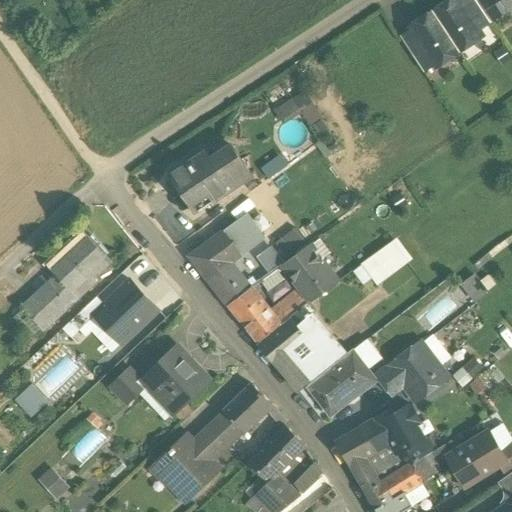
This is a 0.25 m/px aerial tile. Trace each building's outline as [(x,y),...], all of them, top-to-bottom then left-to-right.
[(459,0),(451,0),(433,12),(460,52),(483,36),(479,29),(459,0)] [(490,22),(475,0),(459,0),(479,29),(490,22)] [(475,0),(490,22),(506,12),(498,0),(496,0),(497,0),(496,0),(475,0)] [(460,52),(433,12),(410,27),(413,31),(434,64),(437,67),(460,52)] [(511,25),(502,33),(511,45),(511,44),(511,25)] [(434,64),(413,31),(401,39),(423,71),(434,64)] [(282,120),(299,110),(290,97),(274,108),(282,120)] [(231,147),(193,170),(189,163),(171,175),(192,206),(208,195),(213,203),(251,178),(231,147)] [(258,208),(247,215),(264,238),(263,239),(271,249),(283,240),(258,208)] [(247,215),(235,225),(251,247),(263,239),(264,238),(247,215)] [(251,247),(235,225),(224,233),(241,255),(251,247)] [(113,262),(85,232),(49,266),(58,276),(51,283),(72,306),(97,283),(94,280),(113,262)] [(224,233),(191,257),(208,279),(230,263),(241,255),(224,233)] [(295,256),(283,240),(271,249),(278,257),(283,265),(295,256)] [(392,243),(361,266),(369,276),(399,253),(392,243)] [(295,256),(283,265),(301,287),(325,268),(308,246),(295,256)] [(399,253),(369,276),(377,286),(407,263),(399,253)] [(278,257),(244,282),(250,289),(283,265),(278,257)] [(230,263),(208,279),(217,292),(239,276),(230,263)] [(325,268),(301,287),(312,302),(336,284),(325,268)] [(239,276),(217,292),(228,306),(250,289),(244,282),(239,276)] [(105,306),(94,316),(121,344),(158,309),(131,281),(105,306)] [(51,283),(24,308),(45,331),(72,306),(51,283)] [(250,289),(228,306),(237,317),(259,301),(250,289)] [(97,297),(71,322),(79,330),(94,316),(105,306),(97,297)] [(291,298),(270,314),(281,326),(301,310),(291,298)] [(270,314),(259,301),(237,317),(259,344),(281,326),(270,314)] [(319,378),(348,356),(313,312),(297,325),(309,339),(294,350),(305,362),(314,372),(317,376),(318,377),(319,378)] [(292,319),(259,345),(276,365),(294,350),(309,339),(297,325),(292,319)] [(421,343),(377,377),(391,395),(402,388),(411,389),(419,399),(447,377),(421,343)] [(193,367),(176,349),(146,377),(165,398),(161,402),(174,416),(189,402),(187,400),(195,393),(197,395),(211,381),(196,364),(193,367)] [(294,350),(276,365),(287,376),(305,362),(294,350)] [(319,378),(309,386),(329,416),(375,381),(354,352),(348,356),(319,378)] [(454,375),(463,385),(482,368),(473,358),(454,375)] [(305,362),(287,376),(300,391),(318,377),(317,376),(314,372),(305,362)] [(130,369),(111,387),(129,406),(148,388),(130,369)] [(492,383),(483,371),(464,387),(473,398),(492,383)] [(34,384),(17,400),(33,417),(50,401),(34,384)] [(272,405),(252,385),(225,412),(226,412),(245,431),(245,432),(272,405)] [(410,405),(393,415),(391,411),(378,418),(393,442),(391,443),(397,453),(423,438),(416,425),(420,423),(410,405)] [(245,431),(226,412),(210,427),(229,447),(245,431)] [(378,418),(336,442),(350,466),(365,457),(391,443),(393,442),(378,418)] [(229,447),(210,427),(201,436),(219,456),(229,447)] [(286,427),(249,463),(262,476),(268,482),(276,475),(306,447),(286,427)] [(490,432),(447,457),(458,474),(457,475),(465,489),(476,482),(475,480),(500,465),(499,464),(506,460),(501,452),(502,452),(490,432)] [(195,442),(189,436),(174,451),(173,450),(156,466),(171,482),(166,487),(167,488),(170,485),(186,503),(221,470),(213,462),(219,456),(201,436),(195,442)] [(423,438),(397,453),(406,468),(423,457),(435,450),(428,438),(424,440),(423,438)] [(511,444),(502,452),(501,452),(506,460),(499,464),(500,465),(507,476),(510,474),(511,472),(511,444)] [(365,457),(350,466),(358,479),(373,471),(365,457)] [(423,457),(408,466),(419,484),(421,483),(434,475),(423,457)] [(315,464),(294,484),(301,493),(303,494),(321,477),(315,464)] [(406,468),(380,484),(373,471),(358,479),(377,510),(415,486),(419,484),(408,466),(406,468)] [(69,488),(51,469),(40,479),(58,498),(69,488)] [(259,491),(257,493),(268,506),(288,487),(276,475),(268,482),(259,491)] [(262,476),(253,485),(259,491),(268,482),(262,476)] [(419,484),(415,486),(421,496),(428,492),(421,483),(419,484)] [(449,485),(429,497),(436,507),(455,495),(449,485)] [(288,487),(268,506),(273,511),(279,511),(298,498),(288,487)] [(273,511),(268,506),(257,493),(246,503),(254,511),(256,511),(258,510),(259,511),(273,511)] [(460,511),(465,509),(459,499),(440,510),(441,511),(460,511)] [(511,511),(511,501),(495,511),(511,511)] [(433,511),(429,503),(411,511),(433,511)]
